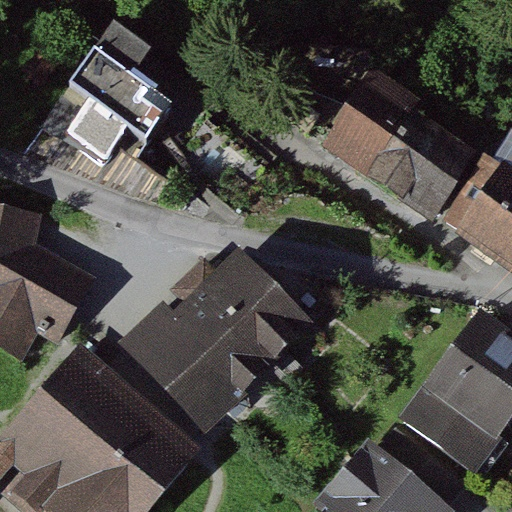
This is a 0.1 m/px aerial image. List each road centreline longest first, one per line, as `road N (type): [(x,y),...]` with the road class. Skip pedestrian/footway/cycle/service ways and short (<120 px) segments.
road 1 (residential): [(511,299),(148,223),(0,162)]
road 2 (track): [(371,268),(162,31),(112,0)]
